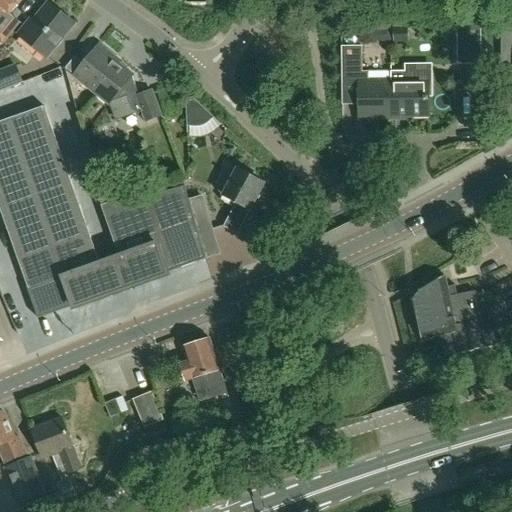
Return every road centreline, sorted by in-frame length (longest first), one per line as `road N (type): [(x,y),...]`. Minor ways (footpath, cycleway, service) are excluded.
road 1 (primary): [(0,388),(325,260),(511,162)]
road 2 (primary): [(334,487),(511,431)]
road 3 (unclassified): [(105,0),(200,76)]
